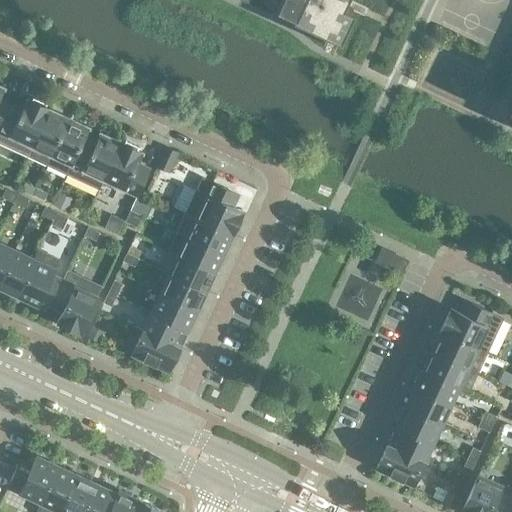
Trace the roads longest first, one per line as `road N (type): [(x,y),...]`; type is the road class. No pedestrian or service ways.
road 1 (unclassified): [(511,286),(449,257),(327,511)]
road 2 (residential): [(0,42),(281,180)]
road 3 (unclassified): [(281,180),(164,438)]
road 4 (tertiary): [(21,372),(164,438)]
